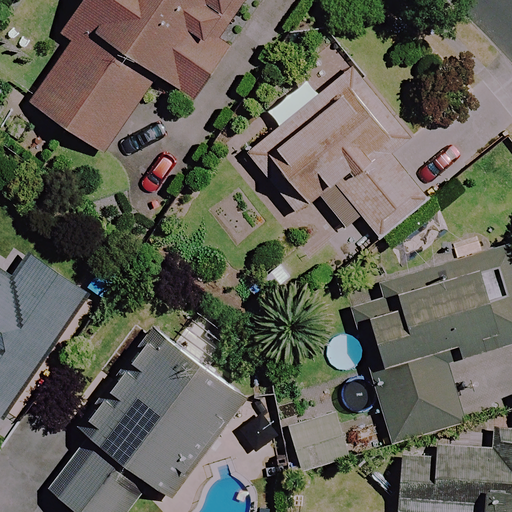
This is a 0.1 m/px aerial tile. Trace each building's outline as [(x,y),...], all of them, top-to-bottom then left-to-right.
[(0,0),(0,16),(10,0),(0,0)] [(222,34),(244,0),(86,0),(65,33),(74,39),(32,105),(110,156),(160,78),(174,87),(195,100),(233,41),(222,34)] [(410,136),(337,57),(239,146),(300,213),(320,196),(347,226),(361,214),(383,238),(432,194),(393,152),(410,136)] [(511,345),(511,243),(387,279),(391,295),(352,306),(391,441),(464,420),(448,363),(511,345)] [(0,416),(5,420),(89,293),(32,255),(15,281),(0,271),(0,416)] [(242,396),(153,333),(79,437),(84,440),(49,489),(80,511),(128,511),(150,482),(170,497),(242,396)] [(339,414),(291,427),(302,469),(350,456),(339,414)] [(511,511),(511,436),(493,436),(492,451),(404,447),(400,511),(511,511)]
